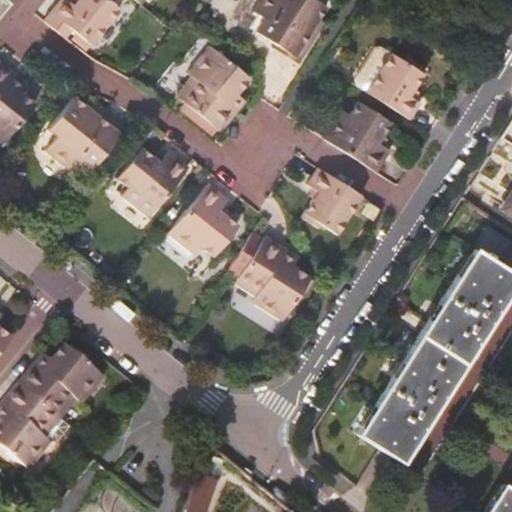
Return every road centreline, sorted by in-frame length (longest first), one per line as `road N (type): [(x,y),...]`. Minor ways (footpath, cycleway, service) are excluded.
road 1 (residential): [(14,15),(226,169),(281,131),(413,211)]
road 2 (residential): [(413,211),(249,451)]
road 3 (residential): [(511,60),(413,211)]
road 4 (residential): [(172,384),(60,291)]
road 5 (residential): [(166,511),(172,384)]
